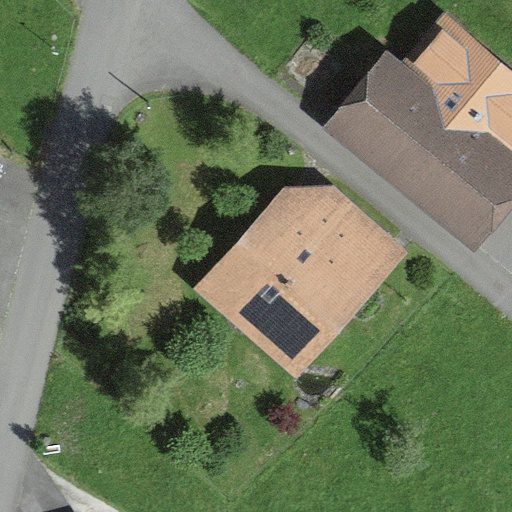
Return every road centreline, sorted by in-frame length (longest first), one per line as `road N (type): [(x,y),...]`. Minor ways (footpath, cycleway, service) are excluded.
road 1 (residential): [(136,0),(511,305)]
road 2 (unclassified): [(108,0),(0,458)]
